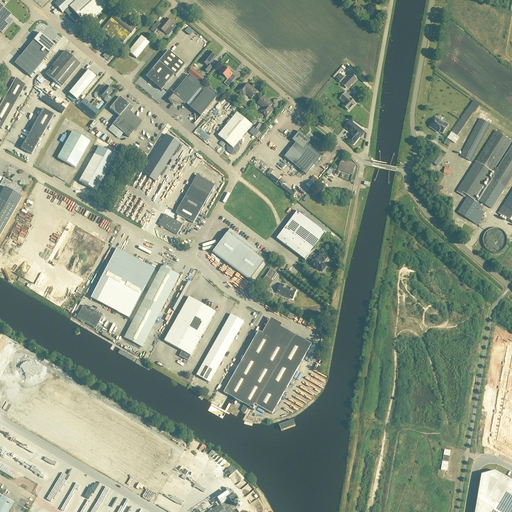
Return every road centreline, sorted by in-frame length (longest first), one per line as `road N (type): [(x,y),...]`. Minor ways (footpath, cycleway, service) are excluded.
road 1 (unclassified): [(188,258),(233,181),(228,169),(41,12)]
road 2 (unclassified): [(363,162),(169,0)]
road 3 (unclassified): [(188,258),(0,153)]
road 4 (unclassified): [(408,172),(431,0)]
road 5 (unclassified): [(363,162),(391,0)]
road 6 (unclassified): [(511,288),(428,216),(407,186),(408,172)]
